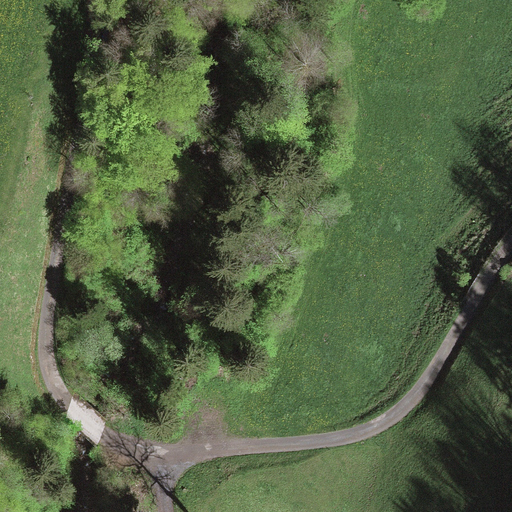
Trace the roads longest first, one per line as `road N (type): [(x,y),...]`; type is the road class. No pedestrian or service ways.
road 1 (track): [(144,451),(100,429),(59,391),(43,345),(91,0)]
road 2 (track): [(511,244),(412,398),(370,434),(324,444),(144,451)]
